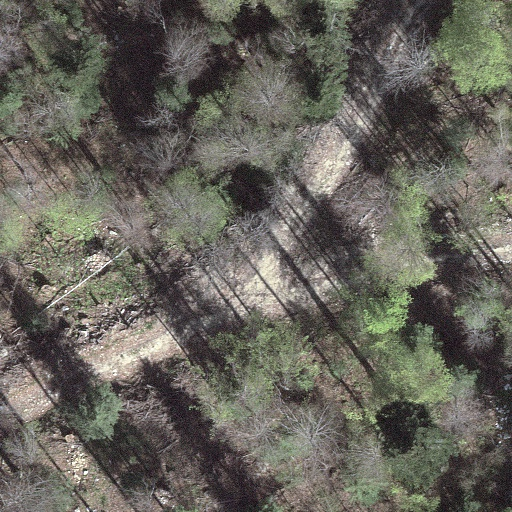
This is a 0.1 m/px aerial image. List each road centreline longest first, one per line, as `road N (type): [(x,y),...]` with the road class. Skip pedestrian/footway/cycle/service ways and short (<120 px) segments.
road 1 (track): [(433,0),(233,313),(0,431)]
road 2 (track): [(233,313),(454,256),(511,255)]
